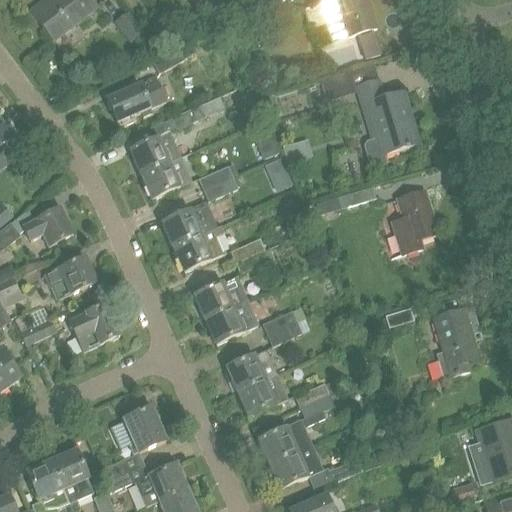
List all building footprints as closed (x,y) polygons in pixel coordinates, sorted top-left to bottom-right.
[(55,0),(48,7),(45,3),(31,14),(55,44),(98,10),(90,0),(55,0)] [(378,31),(368,0),(332,0),(333,1),(318,6),(318,7),(325,27),(331,45),(378,31)] [(129,14),(115,25),(132,48),(147,37),(129,14)] [(185,64),(178,51),(153,64),(160,78),(185,64)] [(108,102),(118,126),(120,130),(138,123),(136,118),(143,115),(145,120),(154,116),(152,111),(166,105),(155,81),(108,102)] [(387,102),(381,82),(355,90),(371,144),(366,145),(364,149),(370,168),(373,169),(386,165),(385,161),(397,158),(396,154),(421,147),(406,96),(387,102)] [(172,121),(178,133),(207,120),(201,108),(172,121)] [(0,122),(0,149),(13,140),(0,122)] [(169,136),(128,153),(139,179),(168,166),(180,161),(169,136)] [(290,148),(282,150),(288,167),(295,164),(292,154),(290,148)] [(168,166),(139,179),(150,203),(179,191),(191,186),(180,161),(168,166)] [(229,169),(227,170),(231,179),(237,177),(233,168),(229,169)] [(227,170),(197,183),(202,194),(232,181),(231,179),(227,170)] [(232,181),(202,194),(207,206),(237,193),(232,181)] [(374,190),(338,200),(341,212),(377,202),(374,190)] [(439,235),(427,194),(399,203),(405,223),(393,226),(403,260),(425,253),(421,241),(439,235)] [(0,204),(0,230),(13,220),(0,204)] [(189,214),(161,226),(172,251),(201,239),(216,231),(205,205),(188,213),(189,214)] [(61,211),(24,230),(32,244),(44,238),(50,250),(75,237),(61,211)] [(0,234),(0,253),(1,255),(22,239),(11,225),(0,234)] [(201,239),(172,251),(183,276),(212,264),(212,263),(223,258),(215,240),(224,236),(220,229),(216,231),(201,239)] [(231,255),(236,266),(266,253),(261,242),(231,255)] [(241,278),(271,265),(266,253),(236,266),(241,278)] [(98,285),(86,260),(60,271),(60,272),(47,279),(58,303),(98,285)] [(0,284),(8,280),(3,271),(0,272),(0,284)] [(195,299),(206,324),(250,304),(239,280),(195,299)] [(0,287),(0,306),(4,313),(28,300),(25,294),(21,297),(11,281),(0,287)] [(206,324),(216,347),(260,328),(250,304),(206,324)] [(0,330),(10,325),(4,313),(0,306),(0,330)] [(121,339),(107,307),(85,316),(86,316),(70,323),(84,355),(99,348),(100,348),(121,339)] [(30,316),(36,329),(51,322),(45,310),(30,316)] [(483,336),(474,310),(435,322),(446,356),(437,359),(445,383),(472,375),(469,365),(480,362),(472,339),(483,336)] [(386,319),(390,331),(414,324),(411,312),(386,319)] [(263,327),(269,339),(298,326),(298,325),(293,314),(263,327)] [(30,332),(36,344),(58,336),(51,322),(36,329),(30,332)] [(307,322),(298,325),(298,326),(269,339),(274,350),(303,337),(312,333),(307,322)] [(347,350),(354,364),(368,357),(361,344),(347,350)] [(0,354),(0,394),(20,380),(0,354)] [(278,377),(276,378),(265,354),(227,371),(238,396),(278,378),(278,377)] [(238,396),(248,421),(289,403),(278,378),(238,396)] [(328,387),(325,387),(296,400),(301,411),(332,397),(328,387)] [(259,443),(270,468),(298,457),(313,450),(305,431),(327,422),(324,415),(335,410),(332,402),(338,399),(337,396),(333,398),(332,397),(301,411),(305,422),(288,429),(288,431),(259,443)] [(152,409),(131,419),(123,422),(134,446),(129,448),(134,458),(167,443),(152,409)] [(511,425),(494,430),(494,429),(478,434),(492,482),(511,476),(511,425)] [(270,468),(280,492),(324,473),(313,450),(298,457),(270,468)] [(77,452),(52,463),(73,511),(79,511),(76,503),(93,496),(87,483),(89,482),(77,452)] [(358,463),(330,473),(335,485),(369,472),(365,461),(358,464),(358,463)] [(73,511),(52,463),(27,473),(24,475),(37,505),(30,508),(32,511),(31,511),(57,511),(58,511),(69,507),(71,511),(73,511)] [(101,473),(106,484),(128,475),(123,463),(101,473)] [(146,511),(160,505),(189,493),(178,467),(149,479),(135,486),(146,511)] [(111,496),(133,486),(128,475),(106,484),(111,496)] [(448,495),(451,507),(476,500),(472,488),(448,495)] [(197,511),(189,493),(160,505),(163,511),(197,511)] [(99,511),(114,511),(107,495),(94,500),(99,511)] [(15,511),(10,499),(9,496),(0,499),(0,511),(15,511)] [(333,511),(327,498),(294,511),(333,511)] [(511,511),(511,498),(486,507),(483,507),(484,511),(511,511)]
